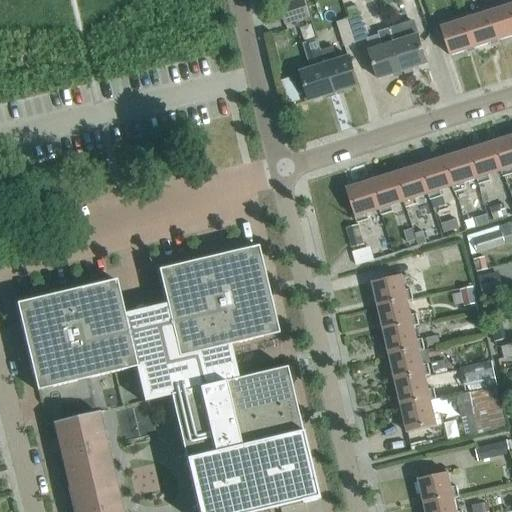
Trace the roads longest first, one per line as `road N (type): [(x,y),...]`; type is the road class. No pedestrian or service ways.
road 1 (residential): [(361,511),(279,174)]
road 2 (unknown): [(258,81),(0,138)]
road 3 (residential): [(279,174),(511,99)]
road 4 (residential): [(279,174),(241,0)]
road 5 (residential): [(34,511),(0,373)]
